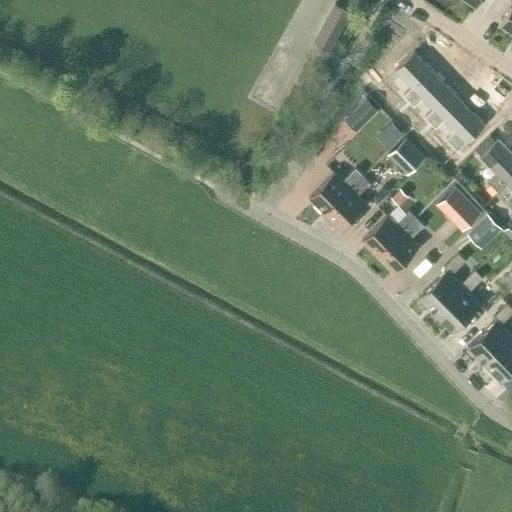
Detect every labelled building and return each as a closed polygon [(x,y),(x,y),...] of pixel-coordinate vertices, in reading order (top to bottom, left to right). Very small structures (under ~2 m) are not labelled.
[(334,0),(313,39),(330,49),(352,10),(334,0)] [(511,3),(501,20),(511,27),(511,3)] [(388,41),(369,60),(380,72),(400,52),(388,41)] [(414,104),(423,96),(441,78),(414,50),(396,68),(412,85),(403,93),(414,104)] [(462,100),(441,78),(423,96),(433,106),(425,115),(435,126),(444,117),(462,100)] [(362,110),(349,123),(356,129),(378,108),(366,96),(357,105),(362,110)] [(462,100),(444,117),(455,128),(446,137),(458,149),(484,123),(462,100)] [(380,130),(390,141),(402,131),(391,120),(380,130)] [(386,152),(406,171),(423,154),(404,135),(386,152)] [(498,191),(507,182),(511,177),(511,151),(498,137),(480,154),(496,171),(488,179),(498,191)] [(309,196),(324,212),(363,174),(356,166),(342,180),(334,171),(309,196)] [(363,174),(324,212),(340,228),(365,203),(357,195),(371,181),(363,174)] [(462,228),(480,210),(454,185),(436,203),(462,228)] [(398,203),(407,195),(400,187),(391,196),(398,203)] [(362,239),(378,254),(416,216),(409,208),(395,222),(387,214),(362,239)] [(466,230),(480,244),(500,226),(486,212),(466,230)] [(424,223),(416,216),(378,254),(393,270),(418,245),(410,237),(424,223)] [(511,218),(503,227),(511,236),(511,218)] [(435,312),(463,286),(460,283),(450,273),(465,259),(457,251),(443,266),(445,268),(418,295),(435,312)] [(463,286),(435,312),(453,330),(481,303),(467,291),(481,276),(474,269),(460,283),(463,286)] [(495,319),(467,345),(485,363),(511,337),(511,335),(510,334),(500,324),(511,312),(511,306),(507,302),(493,316),(495,319)] [(511,332),(510,334),(511,335),(511,337),(485,363),(502,380),(511,370),(511,332)]
